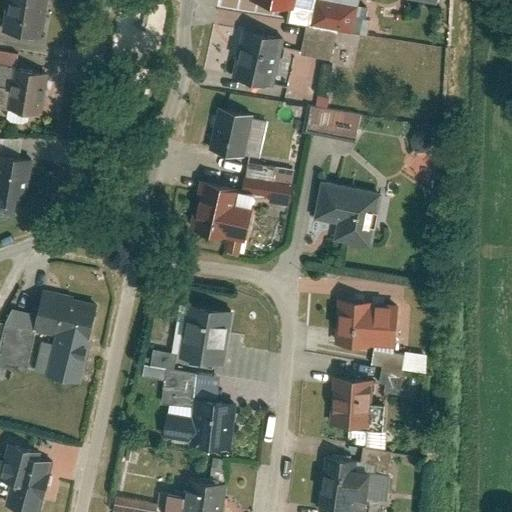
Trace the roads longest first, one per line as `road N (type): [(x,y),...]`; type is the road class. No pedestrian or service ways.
road 1 (residential): [(135,250),(268,274),(284,286),(290,303),(262,511)]
road 2 (residential): [(79,511),(135,250)]
road 3 (residential): [(109,0),(73,229)]
road 4 (residential): [(147,198),(195,0)]
